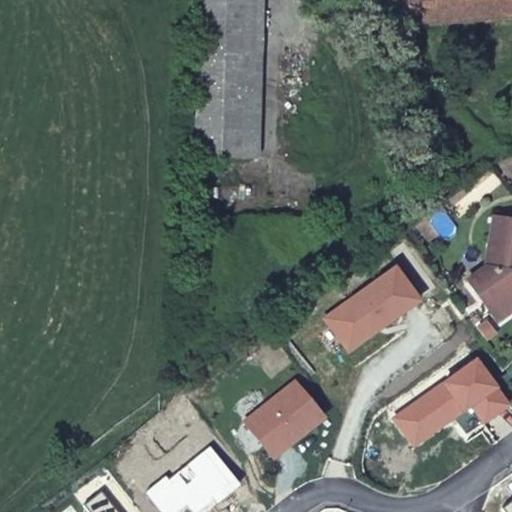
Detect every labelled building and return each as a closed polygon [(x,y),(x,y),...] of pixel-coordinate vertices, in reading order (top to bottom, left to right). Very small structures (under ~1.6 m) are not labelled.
[(247,156),(252,0),(200,0),(198,155),(247,156)] [(397,29),(423,28),(511,21),(511,0),(375,0),(375,1),(397,29)] [(507,306),(511,302),(511,217),(487,212),(478,262),(460,277),(480,305),(498,292),(507,306)] [(323,320),(346,352),(375,331),(372,327),(379,322),(382,326),(416,302),(393,270),(323,320)] [(480,305),(489,319),(507,306),(498,292),(480,305)] [(379,322),(372,327),(375,331),(382,326),(379,322)] [(474,362),(405,411),(422,435),(458,409),(461,412),(468,407),(481,425),(506,407),(474,362)] [(292,384),(242,424),(270,459),(320,419),(292,384)] [(422,435),(405,411),(392,420),(412,447),(461,412),(458,409),(422,435)] [(114,511),(99,493),(81,507),(85,511),(114,511)] [(511,511),(511,500),(500,510),(501,511),(511,511)]
